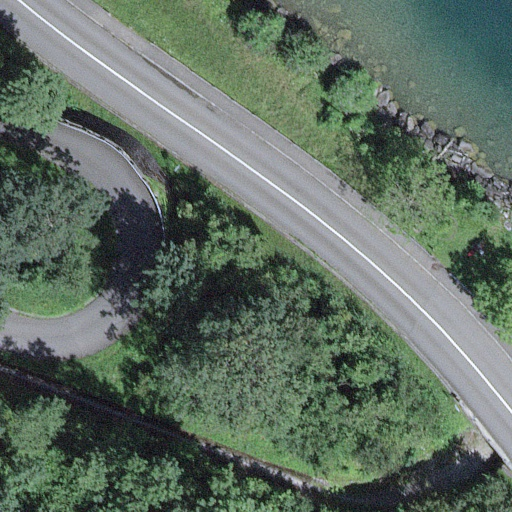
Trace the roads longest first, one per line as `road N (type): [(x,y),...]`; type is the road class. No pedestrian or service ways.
road 1 (tertiary): [(28,0),(385,269),(511,410)]
road 2 (unclassified): [(0,120),(109,167),(129,184),(142,216),(134,276),(104,322),(76,335),(0,327)]
